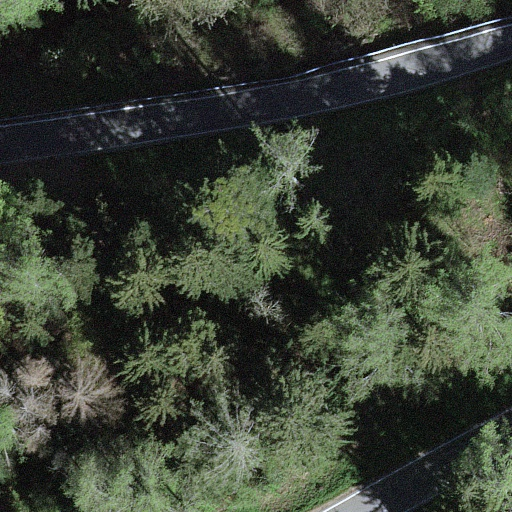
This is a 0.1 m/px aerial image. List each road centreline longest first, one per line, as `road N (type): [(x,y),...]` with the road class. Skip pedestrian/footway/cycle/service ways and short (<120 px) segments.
road 1 (tertiary): [(0,140),(279,101),(511,39)]
road 2 (tertiary): [(511,431),(361,511)]
